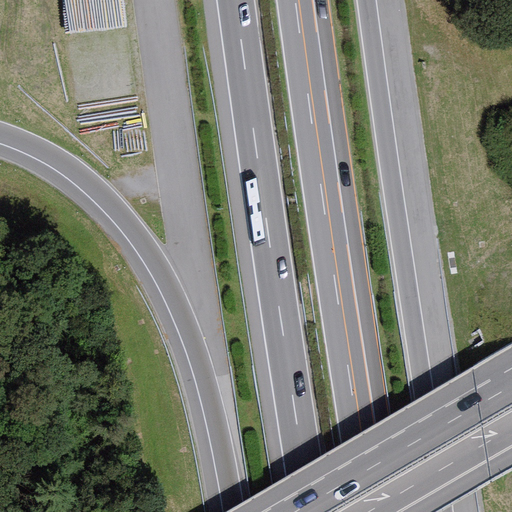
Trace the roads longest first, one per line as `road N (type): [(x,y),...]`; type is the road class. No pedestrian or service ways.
road 1 (motorway): [(445,511),(368,0)]
road 2 (motorway): [(234,0),(309,511)]
road 3 (motorway): [(369,511),(296,0)]
road 4 (motorway): [(0,135),(86,183),(164,283),(200,365),(231,511)]
road 5 (primary): [(511,385),(292,511)]
road 6 (primary): [(376,508),(511,428)]
road 7 (motorway): [(376,508),(511,449)]
